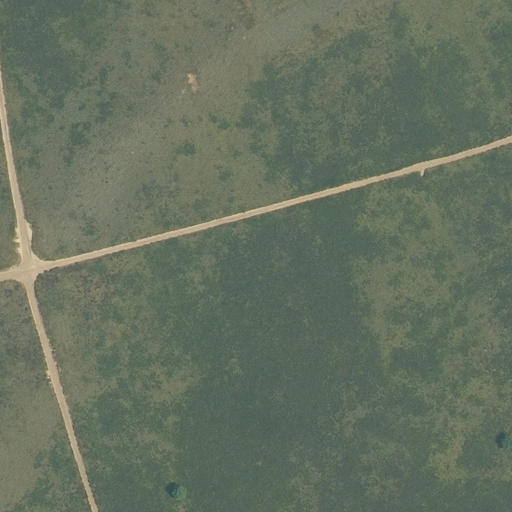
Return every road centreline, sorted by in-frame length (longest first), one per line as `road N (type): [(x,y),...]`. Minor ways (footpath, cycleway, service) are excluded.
road 1 (track): [(29,272),(511,140)]
road 2 (track): [(29,272),(95,511)]
road 3 (track): [(0,93),(29,272),(0,278)]
